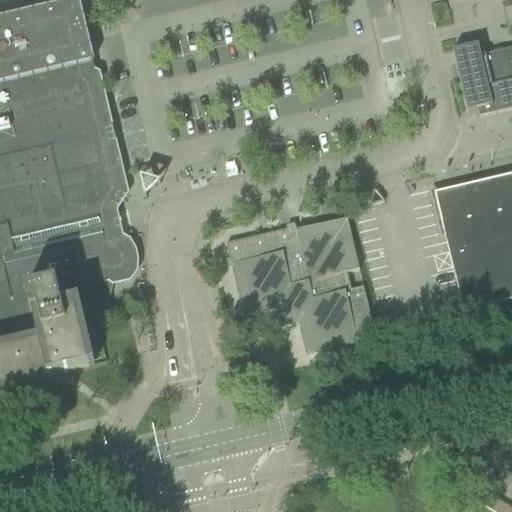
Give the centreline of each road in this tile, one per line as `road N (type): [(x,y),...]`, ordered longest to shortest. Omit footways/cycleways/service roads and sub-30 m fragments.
road 1 (unclassified): [(181,312),(169,237),(175,216),(409,155),(427,140)]
road 2 (primary): [(227,444),(511,373)]
road 3 (primary): [(0,498),(184,455)]
road 4 (unclassified): [(427,140),(435,110),(407,0)]
road 5 (unclassified): [(181,312),(184,455)]
road 6 (unclassified): [(227,444),(181,312)]
